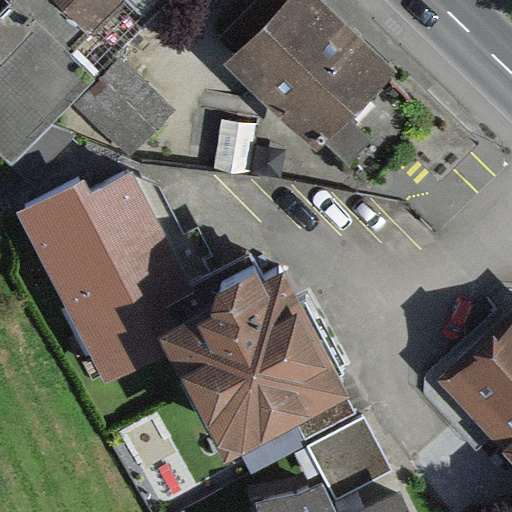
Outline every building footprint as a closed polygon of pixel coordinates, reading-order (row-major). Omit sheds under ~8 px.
[(23,0),(0,25),(0,134),(16,149),(155,0),(23,0)] [(321,0),(286,0),(233,54),(323,141),(393,70),(321,0)] [(180,107),(132,63),(84,115),(132,159),(180,107)] [(107,364),(174,329),(166,314),(195,299),(131,174),(91,195),(82,178),(26,207),(107,364)] [(166,314),(174,329),(224,426),(334,369),(277,257),(195,299),(166,314)] [(511,330),(460,382),(511,434),(511,330)] [(334,511),(319,483),(261,511),(412,511),(401,489),(355,511),(334,511)]
